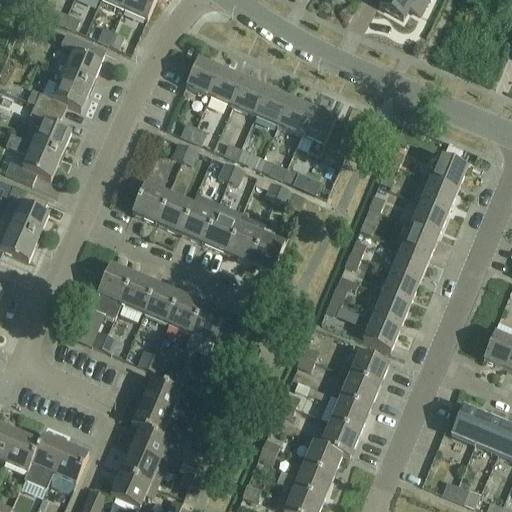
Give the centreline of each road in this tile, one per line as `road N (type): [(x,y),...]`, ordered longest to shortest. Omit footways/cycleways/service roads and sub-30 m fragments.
road 1 (residential): [(511,136),(285,38),(230,0)]
road 2 (residential): [(83,220),(145,85),(205,0)]
road 3 (residential): [(430,373),(511,178)]
road 4 (residential): [(254,298),(83,220)]
road 5 (residential): [(23,369),(83,220)]
road 6 (residential): [(376,511),(430,373)]
